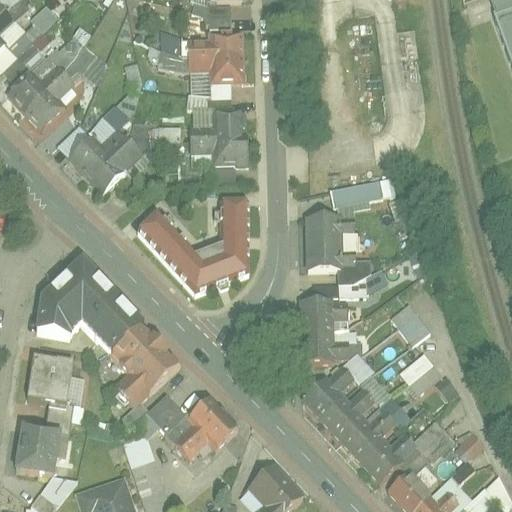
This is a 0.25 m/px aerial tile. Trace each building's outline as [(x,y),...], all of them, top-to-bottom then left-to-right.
[(511,0),(488,0),(485,1),(511,77),(511,0)] [(0,52),(1,51),(0,49),(0,37),(11,28),(0,14),(0,52)] [(239,36),(206,37),(206,46),(186,47),(187,76),(208,75),(209,90),(241,89),(239,36)] [(159,55),(155,72),(180,78),(184,61),(159,55)] [(7,97),(38,137),(63,119),(52,104),(72,89),(60,73),(39,88),(32,78),(7,97)] [(241,164),(238,117),(209,119),(213,166),(241,164)] [(158,151),(178,150),(176,130),(156,132),(158,151)] [(90,146),(68,164),(100,202),(121,184),(116,179),(138,162),(118,138),(98,155),(90,146)] [(157,218),(135,236),(194,301),(248,281),(249,209),(221,209),(222,251),(194,260),(157,218)] [(306,225),(307,277),(340,276),(340,271),(354,271),(354,227),(339,227),(339,224),(306,225)] [(74,328),(101,359),(105,357),(134,330),(76,265),(44,293),(34,301),(29,336),(64,341),(64,337),(74,328)] [(330,306),(299,308),(302,372),(333,371),(330,306)] [(407,308),(389,322),(411,350),(429,336),(407,308)] [(176,375),(134,330),(105,357),(127,381),(115,392),(130,408),(144,396),(148,400),(176,375)] [(397,376),(415,400),(440,382),(422,358),(397,376)] [(63,408),(69,368),(27,362),(21,403),(63,408)] [(306,414),(377,489),(400,468),(329,392),(306,414)] [(204,444),(215,456),(231,441),(200,408),(185,422),(167,402),(147,420),(185,461),(204,444)] [(18,433),(11,477),(47,483),(54,439),(18,433)] [(458,444),(464,462),(482,455),(475,438),(458,444)] [(125,450),(143,511),(168,511),(148,443),(125,450)] [(297,511),(264,475),(245,492),(262,511),(297,511)] [(385,498),(399,511),(444,511),(408,475),(385,498)] [(131,511),(122,485),(75,503),(77,511),(131,511)]
